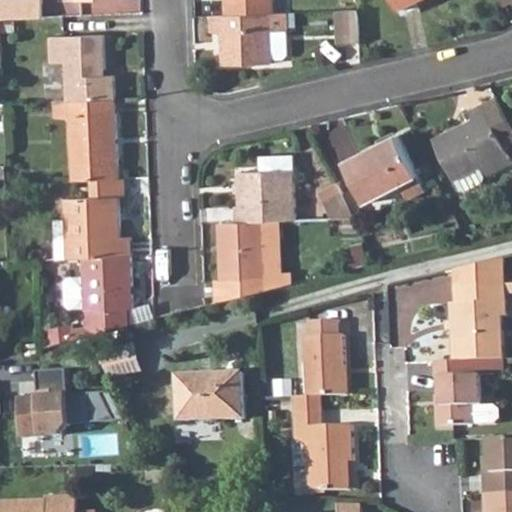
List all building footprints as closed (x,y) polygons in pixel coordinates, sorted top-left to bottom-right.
[(0,0),(0,3),(1,19),(14,19),(44,17),(43,0),(0,0)] [(227,0),(228,16),(272,14),(271,0),(227,0)] [(396,0),(402,11),(423,0),(396,0)] [(338,12),(340,45),(360,44),(358,11),(338,12)] [(213,17),(214,32),(224,32),(225,66),(272,65),(272,60),(272,33),(288,32),(287,13),(272,14),(228,16),(213,17)] [(1,19),(1,25),(1,35),(15,35),(14,19),(1,19)] [(288,32),(272,33),(272,60),(285,60),(288,56),(288,32)] [(70,101),(73,101),(116,100),(115,75),(106,75),(105,35),(51,37),(53,63),(69,63),(70,101)] [(480,167),(508,154),(505,148),(511,144),(511,128),(496,97),(470,111),(474,119),(433,140),(454,181),(480,167)] [(73,101),(77,180),(101,179),(120,179),(116,100),(73,101)] [(345,164),(365,203),(400,185),(408,199),(426,190),(398,138),(345,164)] [(480,167),(486,177),(511,164),(511,162),(508,154),(480,167)] [(262,157),(262,171),(294,170),(294,155),(262,157)] [(242,222),(264,221),(283,221),(297,221),(294,170),(262,171),(240,172),(242,222)] [(58,258),(85,258),(133,255),(132,238),(122,238),(120,197),(126,197),(125,178),(120,179),(101,179),(102,198),(68,199),(69,220),(57,221),(58,258)] [(320,191),(322,195),(330,211),(334,220),(356,219),(352,210),(341,188),(338,183),(320,191)] [(341,188),(352,210),(361,206),(350,185),(341,188)] [(11,190),(11,204),(21,204),(21,190),(11,190)] [(322,195),(316,198),(324,214),(330,211),(322,195)] [(221,222),(224,280),(229,280),(230,300),(259,293),(268,291),(264,221),(242,222),(221,222)] [(264,221),(268,291),(286,286),(283,221),(264,221)] [(15,260),(29,260),(28,248),(14,249),(15,260)] [(75,340),(117,329),(114,309),(130,309),(135,308),(133,255),(85,258),(86,277),(87,306),(88,327),(75,328),(75,340)] [(465,268),(465,286),(504,285),(504,261),(465,268)] [(86,277),(75,277),(70,281),(71,303),(76,307),(87,306),(86,277)] [(219,281),(220,302),(230,300),(229,280),(224,280),(219,281)] [(453,361),(466,360),(502,360),(500,317),(506,317),(504,285),(465,286),(455,286),(455,304),(451,304),(453,361)] [(114,309),(117,329),(131,325),(130,309),(114,309)] [(325,397),(350,396),(348,336),(342,336),(341,321),(313,322),(314,337),(308,337),(311,398),(325,397)] [(104,351),(112,380),(143,372),(134,343),(104,351)] [(435,361),(436,378),(441,377),(442,405),(437,405),(438,425),(472,424),(471,405),(482,405),(481,376),(466,375),(466,360),(453,361),(435,361)] [(25,441),(65,437),(74,427),(116,423),(105,397),(72,399),(70,371),(40,374),(42,402),(37,403),(37,399),(22,400),(25,441)] [(182,377),(183,422),(247,419),(247,375),(182,377)] [(498,375),(486,375),(486,401),(498,401),(498,375)] [(311,398),(299,398),(301,445),(313,445),(314,472),(315,490),(330,489),(330,492),(353,491),(351,463),(358,463),(357,427),(327,427),(325,397),(311,398)] [(494,405),(482,405),(471,405),(472,424),(495,424),(500,418),(499,409),(494,405)] [(65,437),(75,436),(74,427),(65,437)] [(511,438),(494,439),(495,472),(488,472),(488,495),(511,493),(511,438)] [(314,472),(313,445),(301,445),(299,445),(300,472),(314,472)] [(511,511),(511,493),(488,495),(488,511),(511,511)] [(80,511),(80,498),(52,499),(52,502),(0,504),(0,511),(80,511)]
